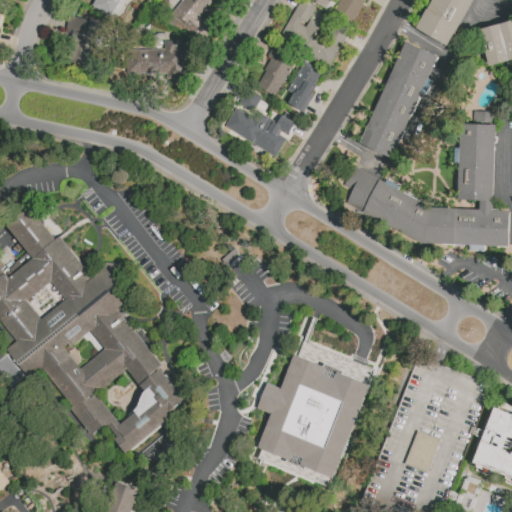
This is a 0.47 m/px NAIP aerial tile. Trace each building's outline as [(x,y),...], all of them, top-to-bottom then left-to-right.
[(120,0),(112,16),(93,6),(96,0),(120,0)] [(214,0),(199,18),(192,26),(174,11),(183,0),(214,0)] [(302,0),(316,9),(307,23),(303,21),(300,25),(306,28),(311,19),(338,36),(334,43),(341,47),(329,68),(279,37),(302,0)] [(331,0),(326,9),(311,0),(331,0)] [(366,0),(353,23),(335,11),(341,0),(366,0)] [(474,0),(449,46),(417,28),(432,0),(474,0)] [(99,22),(96,38),(84,36),(79,62),(67,60),(72,34),(64,32),(67,16),(99,22)] [(511,20),(511,66),(507,68),(505,62),(489,67),(479,30),(511,20)] [(190,49),(190,74),(159,74),(159,78),(127,78),(127,50),(165,49),(165,40),(178,40),(178,49),(190,49)] [(391,158),(360,143),(408,42),(440,57),(429,79),(434,81),(427,96),(422,93),(391,158)] [(276,98),(257,87),(266,72),(264,71),(271,59),(267,57),(276,43),(300,58),(276,98)] [(305,62),(320,71),(318,76),(321,78),(312,92),(315,94),(303,113),(288,103),(293,96),(286,91),(305,62)] [(287,139),(276,158),(224,127),(235,108),(255,120),(259,112),(269,118),(264,126),(287,139)] [(299,120),(290,135),(275,126),(284,111),(299,120)] [(353,167),(435,207),(458,208),(461,124),(497,125),(494,211),(511,211),(511,247),(423,244),(345,205),(353,191),(343,186),(353,167)] [(30,209),(7,228),(34,261),(10,281),(0,268),(0,325),(16,345),(7,352),(31,382),(41,373),(95,440),(110,428),(118,439),(116,441),(128,456),(191,405),(163,371),(165,369),(119,312),(126,307),(124,305),(132,298),(109,269),(94,281),(62,240),(58,243),(30,209)] [(284,345),(265,395),(246,388),(238,409),(266,421),(262,430),(258,428),(247,457),(285,472),(300,436),(308,439),(310,434),(313,435),(319,420),(321,420),(338,377),(327,373),(334,357),(342,361),(349,343),(328,334),(331,326),(304,315),(291,348),(284,345)] [(499,410),(511,415),(511,479),(477,465),(499,410)] [(427,472),(439,440),(416,431),(404,464),(427,472)] [(0,511),(0,493),(12,484),(0,470),(0,511)] [(105,511),(116,482),(140,490),(132,511),(105,511)]
